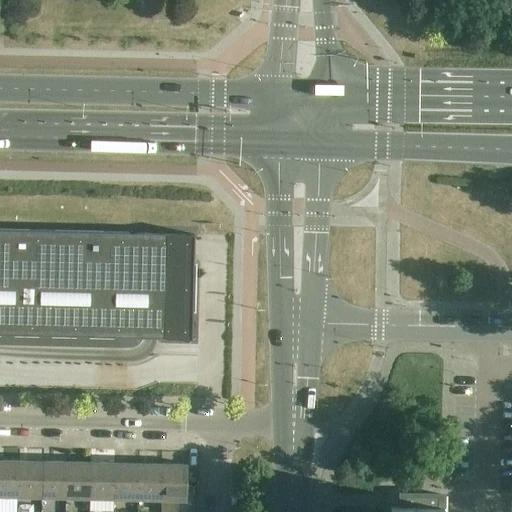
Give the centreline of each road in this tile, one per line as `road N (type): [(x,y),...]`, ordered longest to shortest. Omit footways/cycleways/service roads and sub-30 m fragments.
road 1 (secondary): [(0,139),(280,147)]
road 2 (secondary): [(278,95),(0,89)]
road 3 (residential): [(0,416),(221,421)]
road 4 (secondary): [(319,148),(511,150)]
road 5 (secondary): [(511,97),(324,96)]
road 6 (tertiary): [(311,326),(319,148)]
road 7 (tertiary): [(280,147),(281,325)]
road 8 (residential): [(483,329),(311,326)]
road 9 (residential): [(480,511),(483,372)]
